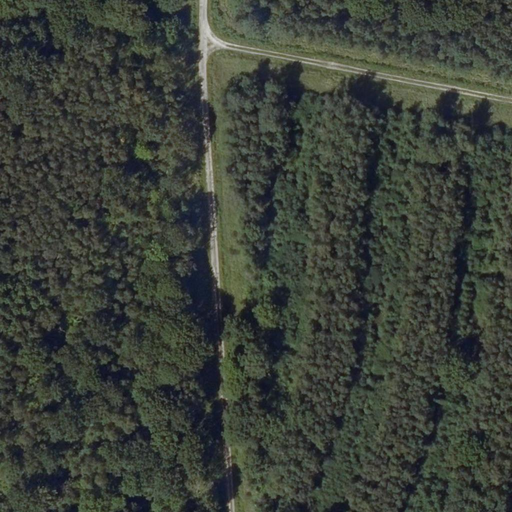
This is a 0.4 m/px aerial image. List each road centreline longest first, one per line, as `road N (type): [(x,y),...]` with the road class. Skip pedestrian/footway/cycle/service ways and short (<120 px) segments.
road 1 (unclassified): [(227,511),(198,45)]
road 2 (track): [(199,0),(198,45),(511,105)]
